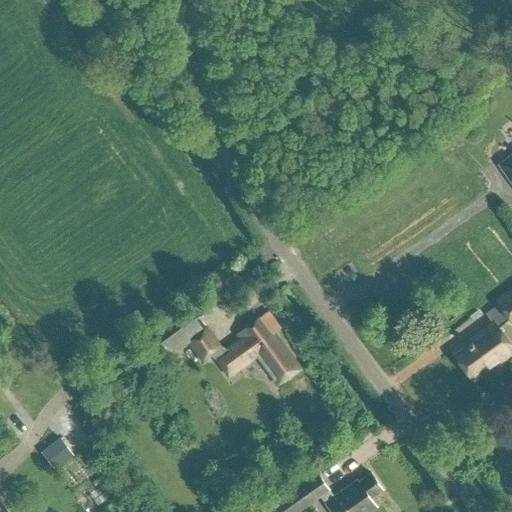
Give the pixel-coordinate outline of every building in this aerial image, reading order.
[(511,156),(501,164),(511,179),(511,156)] [(511,286),(495,299),(511,321),(511,286)] [(212,354),(229,375),(256,354),(279,382),(299,366),(272,332),(279,327),(267,310),(237,332),(241,338),(225,350),(207,326),(201,330),(194,320),(161,345),(169,357),(189,343),(202,361),(212,354)] [(511,346),(493,320),(451,350),(474,382),(511,353),(511,346)] [(59,436),(40,450),(54,467),(72,452),(59,436)] [(323,500),(330,511),(364,511),(375,505),(369,496),(381,487),(369,471),(357,479),(355,477),(331,495),(327,488),(315,471),(263,507),(266,511),(292,511),(319,494),(323,500)] [(8,511),(0,499),(0,511),(8,511)]
